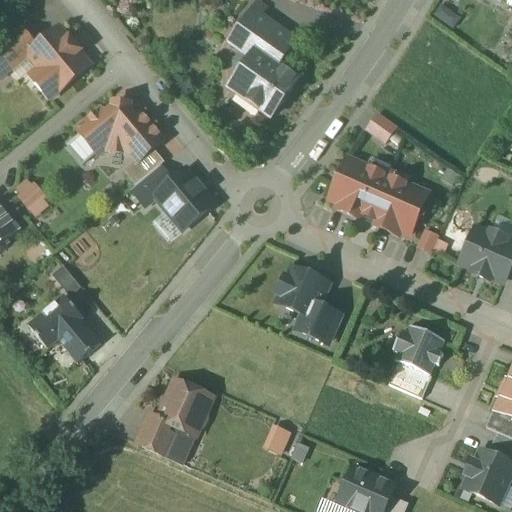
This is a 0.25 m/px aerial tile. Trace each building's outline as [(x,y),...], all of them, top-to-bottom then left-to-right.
[(511,0),(489,0),(511,10),(511,6),(511,0)] [(305,47),(257,15),(232,53),(252,67),(231,99),(277,130),(305,89),(286,76),(305,47)] [(29,63),(40,54),(21,31),(0,49),(0,79),(4,84),(29,63)] [(98,73),(63,33),(40,54),(29,63),(41,77),(31,85),(54,111),(98,73)] [(113,104),(76,134),(98,161),(109,151),(124,152),(137,168),(153,156),(166,145),(134,106),(113,104)] [(402,135),(381,119),(368,136),(390,152),(402,135)] [(161,166),(153,156),(137,168),(125,178),(133,188),(161,166)] [(438,200),(351,164),(330,214),(361,227),(365,218),(385,226),(380,237),(416,252),(438,200)] [(155,199),(172,186),(159,170),(132,193),(145,210),(156,201),(155,199)] [(214,208),(186,174),(172,186),(155,199),(156,201),(183,233),(214,208)] [(21,204),(39,224),(52,213),(48,207),(50,205),(38,190),(35,193),(29,186),(18,195),(24,201),(21,204)] [(0,258),(24,238),(0,210),(0,258)] [(511,244),(482,231),(463,275),(507,293),(511,281),(511,244)] [(441,241),(428,236),(420,256),(433,261),(441,241)] [(336,289),(294,272),(278,311),(303,322),(296,340),(333,356),(348,321),(327,312),(336,289)] [(75,367),(101,345),(60,297),(25,327),(45,350),(54,342),(75,367)] [(423,403),(431,383),(439,387),(453,351),(413,334),(398,370),(402,372),(394,392),(423,403)] [(511,374),(498,414),(493,411),(485,432),(511,441),(511,374)] [(221,402),(177,384),(161,421),(151,418),(139,450),(173,463),(183,436),(203,445),(221,402)] [(497,509),(511,475),(511,470),(477,455),(473,465),(465,462),(458,479),(465,483),(460,492),(497,509)] [(388,511),(393,501),(399,487),(353,467),(335,507),(347,511),(388,511)] [(404,511),(407,508),(393,501),(388,511),(404,511)]
